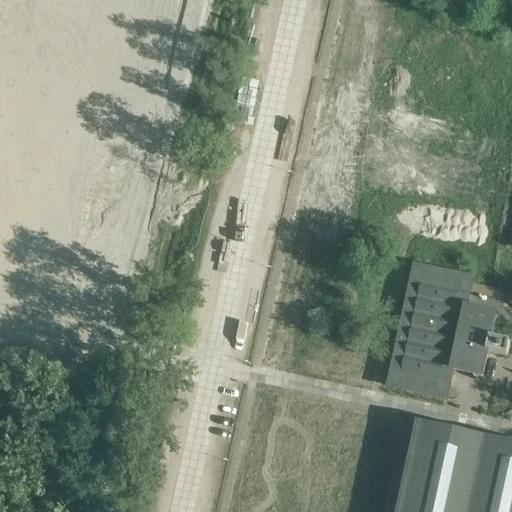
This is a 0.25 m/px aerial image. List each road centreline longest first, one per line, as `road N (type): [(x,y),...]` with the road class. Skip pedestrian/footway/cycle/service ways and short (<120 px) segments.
road 1 (unclassified): [(293,0),(203,357)]
road 2 (unclassified): [(203,357),(511,418)]
road 3 (unclassified): [(203,357),(173,511)]
